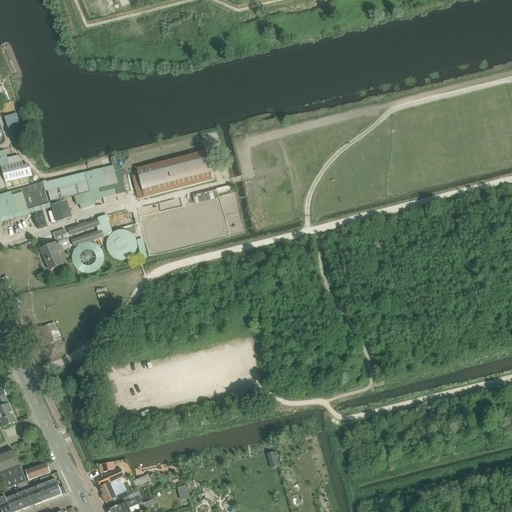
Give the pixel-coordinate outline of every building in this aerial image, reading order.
[(15,114),(3,115),(8,148),(20,146),(15,114)] [(5,151),(0,152),(0,163),(5,182),(6,182),(5,181),(31,175),(30,170),(24,171),(23,164),(19,157),(8,160),(7,159),(5,151)] [(139,175),(133,177),(139,200),(213,181),(207,157),(206,152),(137,169),(139,175)] [(85,174),(46,184),(51,202),(74,197),(75,197),(77,206),(80,205),(81,210),(95,206),(94,200),(126,193),(120,168),(114,167),(85,174)] [(0,218),(49,204),(43,183),(0,195),(0,218)] [(218,189),(194,195),(196,204),(220,198),(218,189)] [(57,223),(53,212),(48,213),(52,225),(57,223)] [(79,227),(68,230),(70,235),(100,225),(102,232),(72,243),(74,247),(109,235),(112,234),(111,232),(108,217),(103,219),(87,224),(79,227)] [(65,230),(53,234),(58,244),(59,243),(65,240),(68,239),(65,230)] [(54,244),(41,250),(50,271),(63,265),(58,253),(63,251),(69,248),(65,240),(59,243),(60,244),(55,246),(54,244)] [(142,259),(147,258),(144,245),(139,246),(142,259)] [(47,326),(34,332),(42,348),(54,343),(47,326)] [(2,389),(0,389),(0,406),(8,403),(2,389)] [(9,405),(0,408),(0,421),(3,428),(17,422),(9,405)] [(0,457),(0,472),(20,465),(15,452),(0,457)] [(274,454),(267,456),(269,462),(276,460),(274,454)] [(47,464),(26,472),(29,481),(50,474),(47,464)] [(114,469),(113,464),(102,466),(104,473),(107,472),(107,470),(114,469)] [(27,482),(20,465),(0,472),(0,476),(5,489),(17,485),(23,483),(27,482)] [(121,470),(97,480),(100,488),(99,488),(106,504),(107,503),(108,507),(113,504),(116,509),(131,502),(127,493),(116,498),(110,484),(124,477),(122,472),(121,470)] [(137,486),(152,482),(150,475),(135,479),(137,486)] [(62,496),(66,494),(63,488),(59,489),(56,481),(50,483),(48,478),(44,479),(52,500),(62,496)] [(43,486),(36,488),(42,503),(52,500),(44,479),(40,480),(43,486)] [(27,482),(23,483),(32,507),(42,503),(36,488),(30,491),(27,482)] [(23,494),(17,496),(22,511),(32,507),(23,483),(17,485),(18,489),(21,488),(23,494)] [(178,486),(181,499),(189,497),(186,484),(178,486)] [(9,493),(5,494),(11,511),(19,511),(22,511),(17,496),(11,498),(9,493)] [(0,511),(11,511),(5,494),(0,495),(0,511)] [(130,511),(130,510),(143,504),(140,498),(131,502),(116,509),(109,511),(130,511)] [(145,502),(148,509),(158,505),(155,498),(145,502)]
